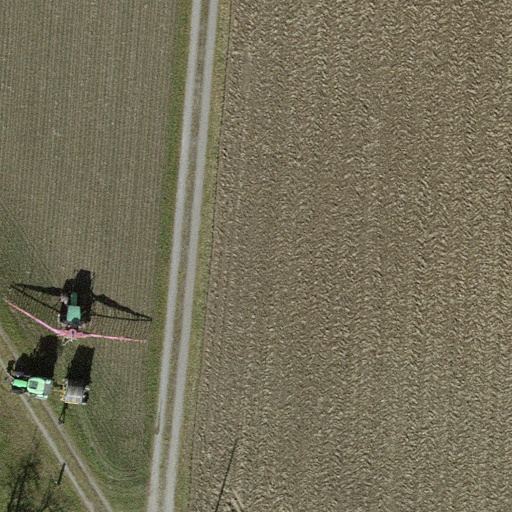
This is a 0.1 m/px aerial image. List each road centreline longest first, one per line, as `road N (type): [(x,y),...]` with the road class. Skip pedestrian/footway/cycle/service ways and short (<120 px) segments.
road 1 (track): [(173,511),(213,0)]
road 2 (track): [(0,319),(120,511)]
